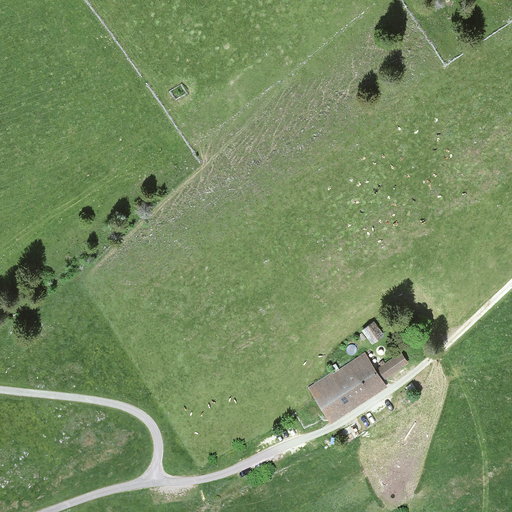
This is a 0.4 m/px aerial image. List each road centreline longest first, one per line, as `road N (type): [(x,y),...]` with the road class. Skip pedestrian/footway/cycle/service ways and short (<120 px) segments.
road 1 (track): [(151,480),(215,476),(332,427),(444,347)]
road 2 (unclassified): [(0,389),(114,403),(155,431),(151,480),(47,511)]
